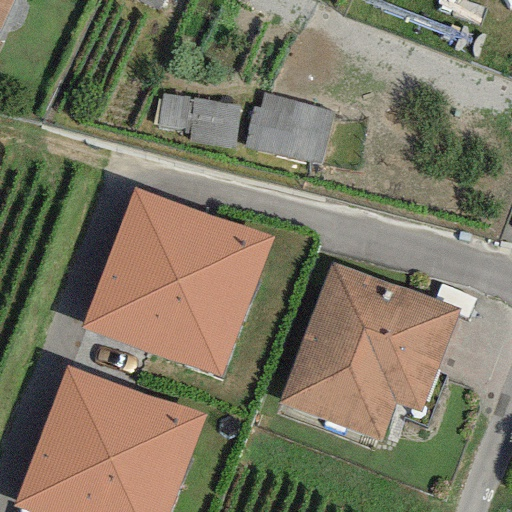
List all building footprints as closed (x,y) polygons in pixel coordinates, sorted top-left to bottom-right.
[(0,0),(0,29),(13,0),(0,0)] [(318,173),(336,119),(266,95),(247,149),(318,173)] [(272,237),(131,187),(81,328),(222,378),(272,237)] [(458,310),(329,262),(276,403),(379,441),(393,403),(419,413),(458,310)] [(168,511),(203,416),(63,366),(12,507),(25,511),(168,511)]
